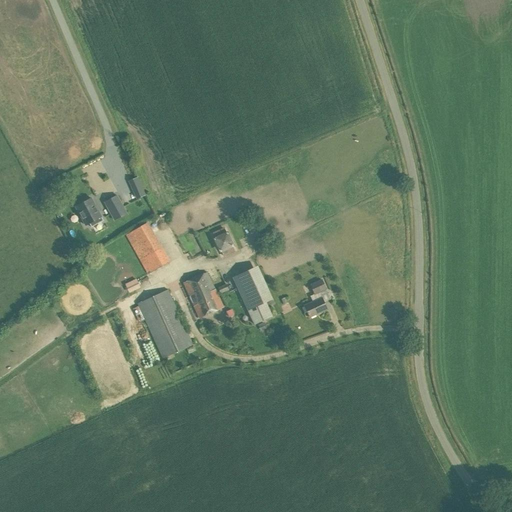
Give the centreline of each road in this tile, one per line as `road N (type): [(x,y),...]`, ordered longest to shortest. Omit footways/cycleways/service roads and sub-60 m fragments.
road 1 (unclassified): [(486,511),(442,443),(419,379),(415,187),(359,0)]
road 2 (unknown): [(417,323),(369,323),(243,355),(214,350)]
